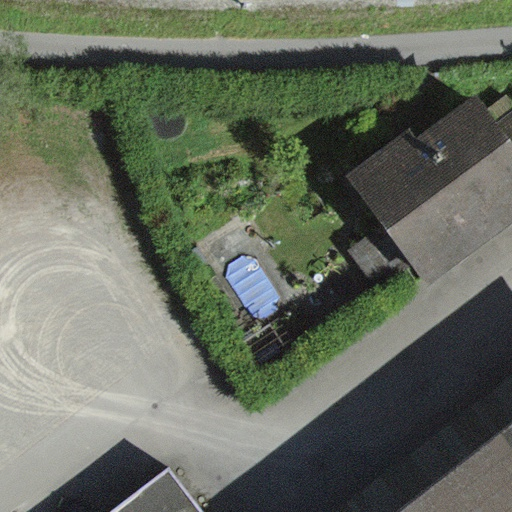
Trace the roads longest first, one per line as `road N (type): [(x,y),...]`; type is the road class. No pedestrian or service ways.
road 1 (unknown): [(0,511),(179,384),(216,399),(251,432),(295,442),(511,283)]
road 2 (residential): [(511,33),(0,48)]
